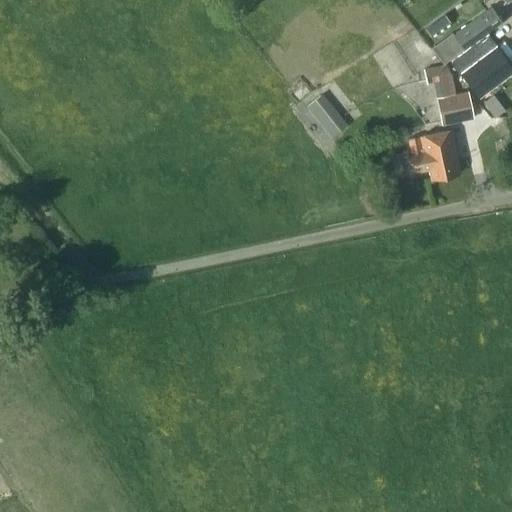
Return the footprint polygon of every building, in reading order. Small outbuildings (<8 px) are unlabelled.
[(489,7),(456,32),(467,46),(499,22),(489,7)] [(450,60),(479,98),(511,73),(511,65),(487,32),(450,60)] [(442,125),(473,118),(467,91),(456,94),(451,69),(449,70),(447,63),(423,68),(427,84),(432,82),(442,125)] [(322,93),(306,106),(331,137),(347,124),(322,93)] [(492,95),(483,102),(494,116),(503,109),(492,95)] [(407,139),(411,155),(407,156),(410,172),(429,168),(431,178),(458,173),(453,149),(455,149),(451,129),(418,136),(418,137),(407,139)]
